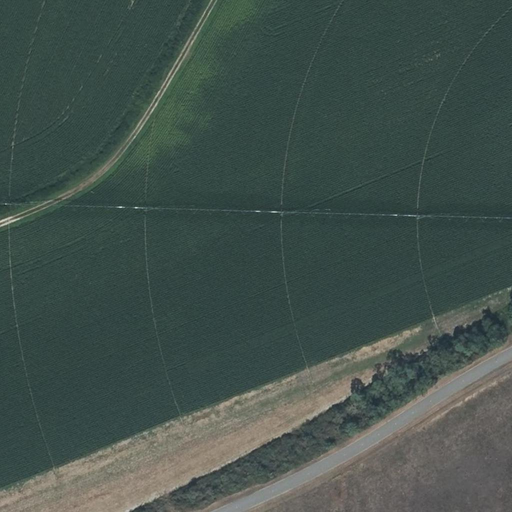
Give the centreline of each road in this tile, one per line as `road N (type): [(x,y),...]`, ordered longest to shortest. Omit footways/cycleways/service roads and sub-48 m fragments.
road 1 (unclassified): [(216,0),(144,128),(108,170),(78,195),(0,225)]
road 2 (unclassified): [(511,359),(236,511)]
